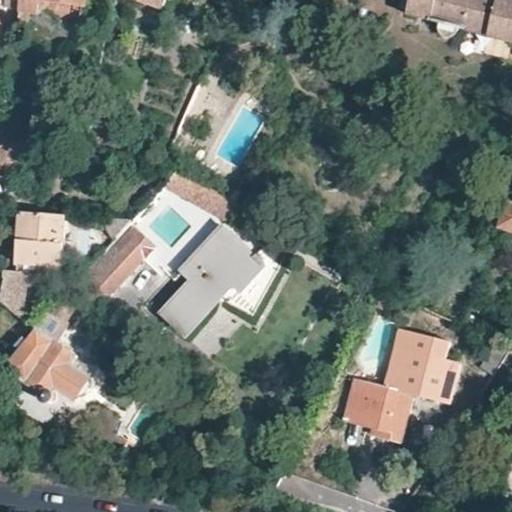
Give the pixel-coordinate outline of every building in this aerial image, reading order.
[(21,12),(28,13),(38,15),(45,10),(58,19),(59,19),(61,19),(63,20),(64,20),(66,20),(67,20),(68,20),(69,20),(83,14),(83,7),(88,7),(88,0),(22,0),(22,8),(21,12)] [(400,0),(398,7),(409,11),(412,1),(406,0),(400,0)] [(440,21),(459,26),(511,40),(511,0),(412,0),(412,1),(409,11),(408,13),(440,21)] [(21,12),(19,32),(26,33),(28,13),(21,12)] [(458,30),(459,26),(440,21),(440,26),(441,30),(444,34),(449,35),(452,35),(456,33),(458,30)] [(7,57),(16,58),(18,42),(8,41),(7,57)] [(96,91),(92,120),(113,124),(117,107),(111,105),(113,96),(111,94),(96,91)] [(4,118),(10,120),(13,94),(6,93),(4,118)] [(238,206),(177,173),(157,194),(188,211),(196,199),(231,218),(238,206)] [(511,201),(511,202),(503,227),(511,229),(511,201)] [(62,266),(67,217),(23,214),(18,264),(62,266)] [(165,238),(138,215),(131,222),(64,295),(89,318),(112,295),(111,294),(144,259),(144,260),(165,238)] [(253,315),(284,259),(266,244),(255,254),(222,227),(181,272),(190,281),(161,314),(185,336),(220,298),(253,315)] [(7,270),(3,309),(29,312),(33,272),(7,270)] [(385,311),(396,292),(384,286),(374,305),(385,311)] [(66,301),(62,297),(48,313),(52,316),(66,301)] [(452,343),(399,329),(384,386),(355,378),(343,422),(372,429),(404,437),(416,396),(452,406),(463,363),(448,359),(452,343)] [(88,376),(71,365),(76,358),(39,330),(10,367),(46,394),(47,396),(49,398),(51,399),(54,398),(56,396),(56,394),(55,392),(54,390),(57,386),(74,397),(88,376)] [(508,352),(497,346),(483,366),(494,373),(508,352)] [(173,435),(159,428),(151,442),(151,443),(165,449),(173,435)] [(404,437),(372,429),(370,435),(403,444),(404,437)]
